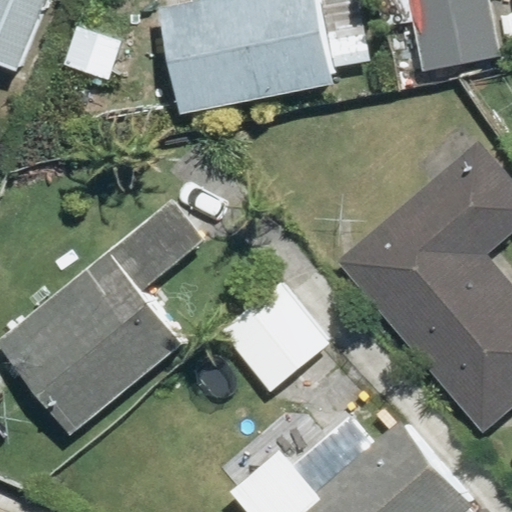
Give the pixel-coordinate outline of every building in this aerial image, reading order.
[(42,0),(0,0),(0,69),(11,74),(42,0)] [(310,0),(202,0),(155,10),(162,65),(177,118),(328,87),(310,0)] [(486,0),(407,0),(423,74),(499,58),(486,0)] [(511,185),(477,145),(337,262),(482,435),(511,409),(511,289),(485,257),(511,234),(511,185)] [(166,201),(0,339),(0,353),(32,396),(68,437),(178,346),(137,297),(201,243),(166,201)] [(280,277),(218,331),(271,392),(333,338),(280,277)] [(462,511),(468,507),(396,423),(368,446),(345,419),(287,468),(275,453),(226,495),(238,510),(240,511),(462,511)]
